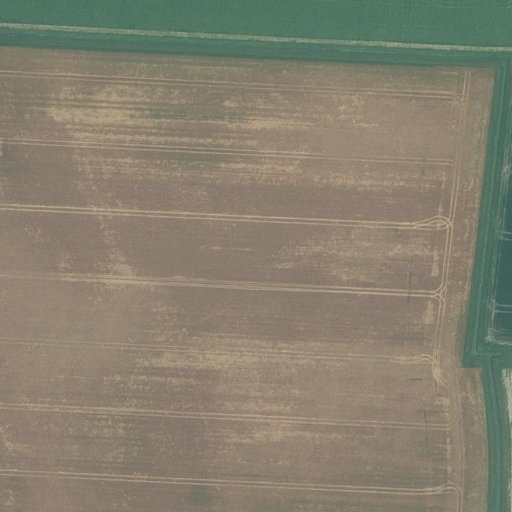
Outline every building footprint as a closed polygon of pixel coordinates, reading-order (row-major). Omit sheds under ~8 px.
[(56,105),(68,103),(66,88),(54,89),(56,105)] [(78,187),(106,188),(107,177),(94,177),(94,164),(79,163),(78,187)] [(103,209),(98,209),(98,195),(88,196),(89,216),(103,216),(103,209)] [(95,221),(96,243),(111,242),(111,237),(116,237),(116,228),(126,228),(125,220),(95,221)] [(127,263),(127,252),(108,252),(108,274),(119,274),(120,263),(127,263)] [(115,276),(114,299),(143,300),(144,291),(142,291),(142,278),(115,276)] [(460,427),(482,427),(482,406),(459,405),(454,405),(454,409),(458,410),(457,415),(460,415),(460,427)] [(37,499),(7,497),(6,511),(38,511),(38,507),(36,507),(37,499)]
